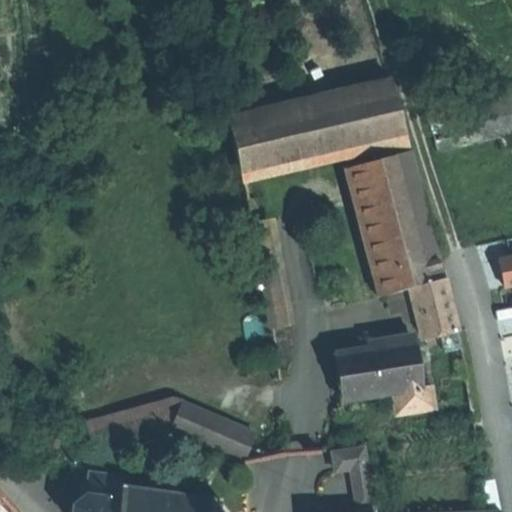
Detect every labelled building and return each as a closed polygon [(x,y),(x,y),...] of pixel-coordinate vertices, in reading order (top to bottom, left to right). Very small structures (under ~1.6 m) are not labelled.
[(407,137),(391,80),(258,111),(275,169),(370,146),(407,137)] [(511,93),(429,114),(437,150),(511,130),(511,93)] [(258,111),(229,118),(243,176),(275,169),(258,111)] [(411,151),(407,137),(370,146),(374,160),(411,151)] [(445,279),(411,151),(374,160),(352,166),(385,294),(390,293),(411,287),(440,280),(445,279)] [(250,210),(256,208),(254,200),(248,201),(250,210)] [(257,248),(275,245),(270,219),(252,223),(257,248)] [(289,325),(275,245),(257,248),(273,328),(289,325)] [(511,286),(511,250),(496,253),(502,288),(511,286)] [(456,318),(445,279),(440,280),(450,320),(456,318)] [(450,320),(440,280),(411,287),(415,302),(422,328),(450,321),(450,320)] [(411,287),(390,293),(394,308),(415,302),(411,287)] [(459,330),(456,318),(450,320),(450,321),(422,328),(425,337),(441,333),(459,330)] [(459,330),(441,333),(445,352),(463,349),(459,330)] [(395,392),(424,387),(417,341),(336,354),(340,380),(343,400),(395,392)] [(425,393),(424,387),(395,392),(398,414),(436,407),(433,386),(428,387),(429,392),(425,393)] [(89,428),(95,452),(97,452),(173,432),(173,430),(183,404),(183,403),(89,428)] [(229,422),(183,404),(173,430),(197,441),(246,462),(259,430),(231,419),(229,422)] [(50,449),(61,450),(62,439),(51,438),(50,449)] [(337,471),(353,468),(367,465),(363,448),(334,453),(337,471)] [(360,506),(375,505),(367,465),(353,468),(360,506)] [(124,477),(90,472),(87,494),(74,504),(72,511),(219,511),(221,500),(123,485),(124,477)] [(488,509),(488,511),(502,511),(495,479),(487,479),(483,480),(488,509)]
